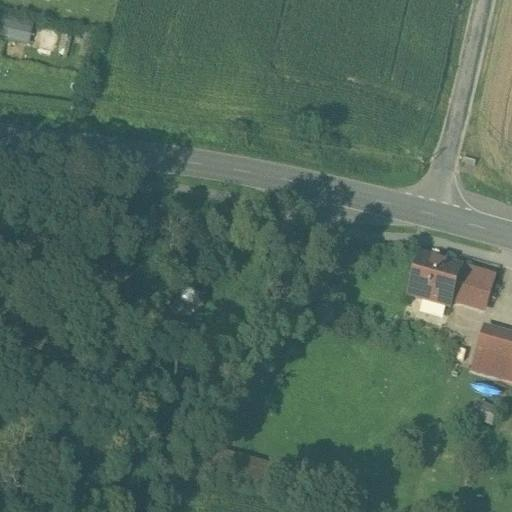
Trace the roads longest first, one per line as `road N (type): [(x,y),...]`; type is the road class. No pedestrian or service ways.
road 1 (secondary): [(0,138),(283,179),(431,215)]
road 2 (unclassified): [(431,215),(480,0)]
